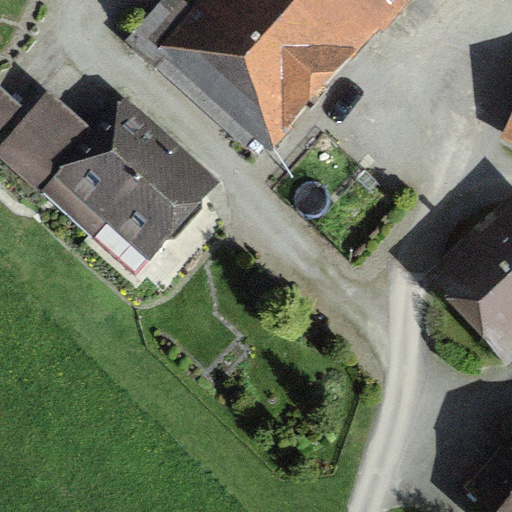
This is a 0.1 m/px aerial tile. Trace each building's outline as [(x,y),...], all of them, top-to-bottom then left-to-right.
[(170,0),(133,46),(280,163),(411,0),(170,0)] [(2,80),(0,82),(0,154),(158,281),(218,207),(95,109),(83,124),(42,91),(31,104),(2,80)] [(475,316),(511,279),(511,226),(449,289),(475,316)] [(511,279),(475,316),(506,346),(511,340),(511,279)] [(511,511),(511,478),(480,511),(511,511)]
